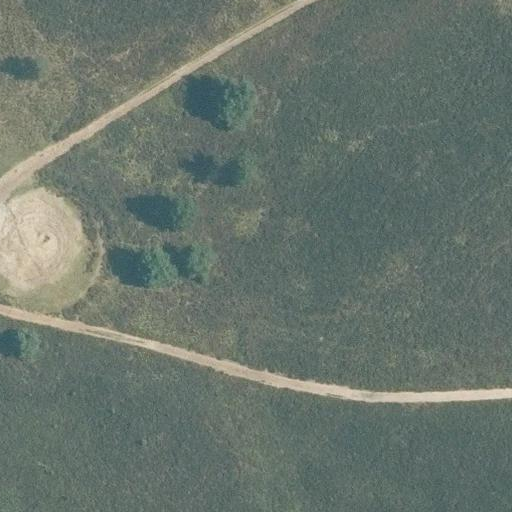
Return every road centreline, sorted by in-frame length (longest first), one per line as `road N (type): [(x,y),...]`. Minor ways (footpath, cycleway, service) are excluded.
road 1 (track): [(511,392),(460,399),(298,388),(90,333)]
road 2 (track): [(0,194),(157,79),(318,0)]
